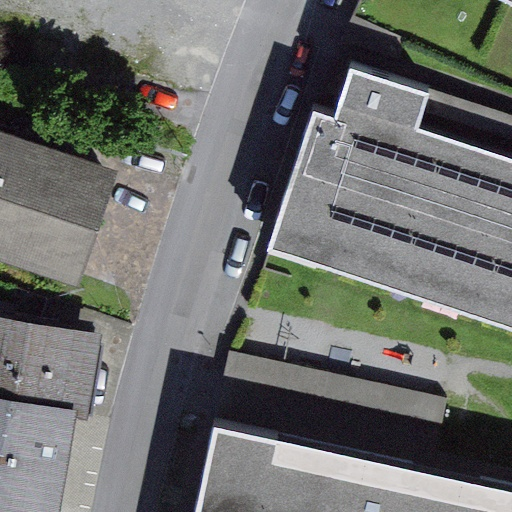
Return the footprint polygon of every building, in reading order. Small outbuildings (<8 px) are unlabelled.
[(423,89),(341,62),(281,243),(511,318),(511,161),(410,128),(423,89)] [(122,173),(0,132),(0,247),(87,277),(122,173)] [(249,307),(233,371),(443,420),(458,355),(249,307)] [(0,309),(0,394),(93,410),(107,413),(121,331),(0,309)] [(0,505),(37,511),(75,511),(93,410),(0,394),(0,505)] [(511,511),(511,475),(227,413),(204,511),(511,511)]
